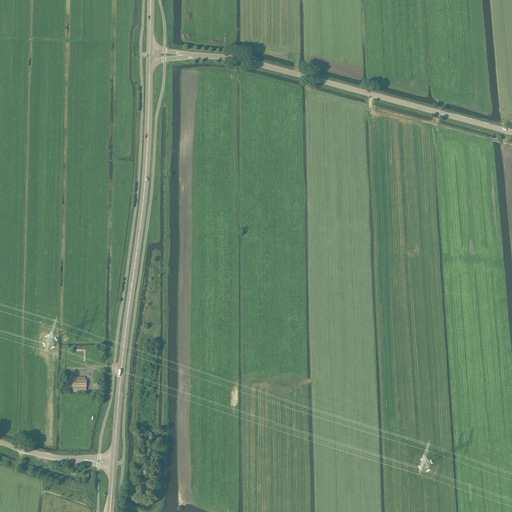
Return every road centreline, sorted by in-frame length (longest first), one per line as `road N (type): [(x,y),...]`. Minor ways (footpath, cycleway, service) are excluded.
road 1 (tertiary): [(113,462),(149,54)]
road 2 (unclassified): [(511,133),(251,63),(181,55)]
